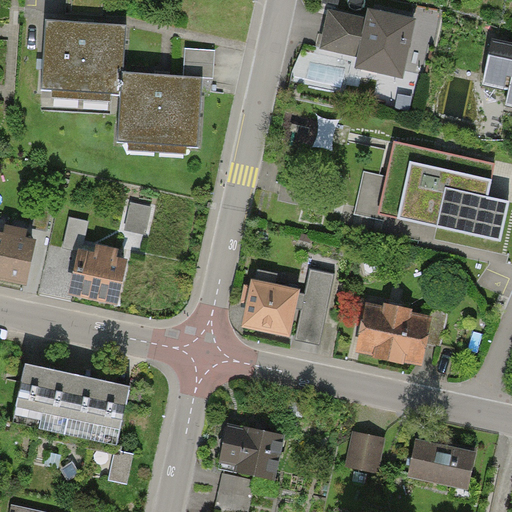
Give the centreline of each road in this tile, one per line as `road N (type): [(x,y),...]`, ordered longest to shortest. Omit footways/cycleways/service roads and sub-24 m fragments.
road 1 (residential): [(203,357),(280,0)]
road 2 (residential): [(203,357),(474,415)]
road 3 (residential): [(0,313),(203,357)]
road 4 (residential): [(167,511),(203,357)]
